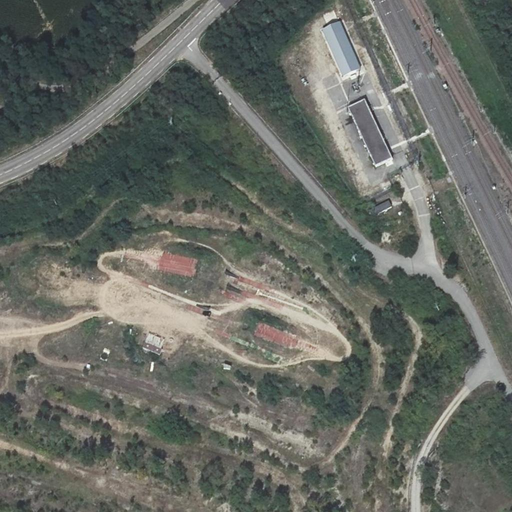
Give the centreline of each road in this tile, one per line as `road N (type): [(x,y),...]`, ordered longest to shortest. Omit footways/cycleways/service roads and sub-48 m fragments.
road 1 (unclassified): [(183,40),(360,240),(450,288),(511,400)]
road 2 (tertiary): [(0,175),(92,122),(183,40)]
road 3 (track): [(0,66),(37,83),(63,84),(194,0)]
